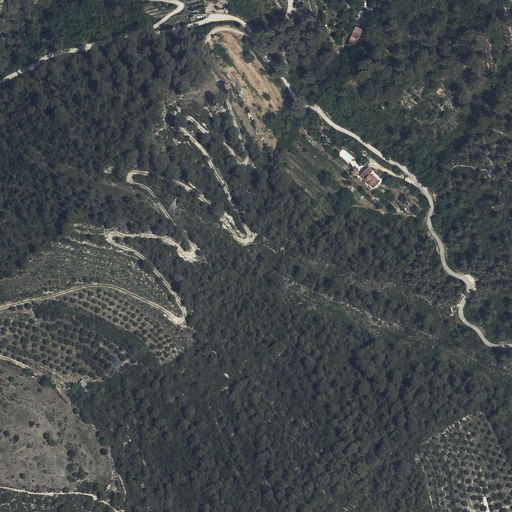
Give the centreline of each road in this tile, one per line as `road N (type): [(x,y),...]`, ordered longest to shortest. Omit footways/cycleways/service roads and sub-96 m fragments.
road 1 (track): [(0,307),(96,284),(181,319),(167,284),(110,236),(149,234),(195,253),(147,187),(130,177),(135,171),(175,181),(247,239),(217,172),(182,124),(192,119),(236,161),(249,159),(205,49),(223,29),(251,34)]
road 2 (unclassified): [(511,345),(488,344),(463,319),(465,279),(446,268),(427,224),(429,198),(415,177),(303,103),(235,18),(60,53),(0,80)]
